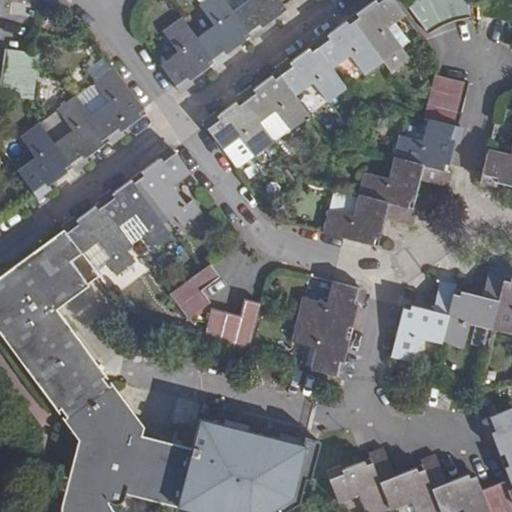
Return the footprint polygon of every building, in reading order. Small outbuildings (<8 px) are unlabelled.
[(284,5),(290,0),(243,0),(231,9),(224,0),(204,0),(199,4),(213,23),(195,35),(182,17),(162,31),(175,50),(158,62),(181,93),(194,83),(192,79),(214,63),(217,67),(230,57),(227,53),(250,36),(253,41),(267,30),(264,26),(287,9),(284,5)] [(203,122),(223,149),(239,137),(253,156),(273,140),(259,122),(275,110),(289,129),(309,114),(295,96),(313,83),(327,102),(347,86),(333,68),(350,56),(364,73),(401,46),(387,28),(403,16),(391,0),(372,0),(374,2),(359,13),(347,22),(328,36),(325,32),(312,41),(316,45),(291,63),(288,59),(275,68),(278,72),(254,90),(252,86),(238,96),(241,99),(219,116),(216,112),(203,122)] [(243,0),(224,0),(231,9),(243,0)] [(412,0),(408,3),(429,30),(437,25),(443,23),(450,20),(455,18),(460,17),(465,16),(471,15),(468,0),(412,0)] [(347,22),(359,13),(356,8),(343,17),(347,22)] [(40,55),(5,50),(0,87),(0,94),(34,99),(40,55)] [(146,113),(114,68),(94,83),(108,101),(90,115),(76,97),(58,110),(71,129),(53,143),(39,124),(20,139),(34,156),(15,171),(34,196),(37,194),(40,198),(54,188),(51,184),(74,167),(76,171),(89,162),(86,158),(109,141),(112,145),(125,134),(123,130),(146,113)] [(322,232),(378,246),(384,218),(415,225),(418,208),(414,208),(420,181),(450,188),(453,170),(447,168),(453,138),(451,137),(454,125),(456,125),(466,84),(432,76),(421,120),(426,121),(422,139),(396,134),(386,175),(362,170),(351,214),(328,208),(322,232)] [(108,101),(94,83),(76,97),(90,115),(108,101)] [(259,122),(273,140),(289,129),(275,110),(259,122)] [(511,132),(507,151),(487,147),(479,184),(495,188),(496,182),(511,185),(511,132)] [(191,173),(170,145),(157,155),(160,159),(113,194),(110,190),(97,200),(100,204),(78,220),(75,216),(61,226),(67,234),(82,253),(82,254),(98,242),(111,259),(105,264),(117,279),(136,265),(125,250),(133,244),(119,226),(135,215),(148,232),(141,237),(153,252),(173,237),(162,223),(172,215),(183,229),(204,214),(193,199),(187,202),(175,186),(191,173)] [(0,325),(59,404),(102,372),(56,313),(88,287),(72,264),(71,261),(82,253),(67,234),(0,283),(0,325)] [(218,278),(208,264),(168,293),(188,320),(211,302),(202,290),(218,278)] [(409,307),(405,307),(392,358),(413,363),(419,338),(464,349),(469,324),(471,323),(511,332),(511,275),(510,275),(509,279),(503,278),(505,269),(488,264),(481,292),(460,287),(459,292),(453,291),(454,285),(437,282),(431,308),(410,303),(409,307)] [(308,369),(329,374),(346,379),(350,363),(345,361),(351,336),(344,334),(347,323),(353,325),(358,305),(363,306),(368,290),(329,281),(324,303),(303,298),(292,343),(313,348),(308,369)] [(203,342),(248,354),(260,303),(243,298),(239,315),(212,308),(203,342)] [(68,417),(111,385),(102,372),(59,404),(68,417)] [(145,428),(111,385),(68,417),(83,438),(74,479),(66,477),(63,491),(71,492),(69,501),(68,509),(68,511),(112,511),(105,497),(108,494),(116,500),(122,501),(132,494),(179,506),(193,450),(142,437),(145,428)] [(370,459),(366,460),(343,470),(340,463),(325,469),(338,502),(358,495),(364,511),(384,511),(409,502),(412,511),(454,511),(463,509),(463,511),(511,511),(511,408),(480,419),(485,434),(490,432),(499,454),(506,451),(511,462),(503,465),(508,479),(483,489),(481,487),(476,475),(470,478),(468,472),(460,474),(456,466),(443,471),(435,452),(419,459),(421,465),(395,475),(386,453),(384,448),(368,454),(370,459)] [(179,506),(178,510),(185,511),(287,511),(298,506),(303,482),(307,483),(316,444),(302,441),(300,448),(199,424),(193,450),(179,506)]
